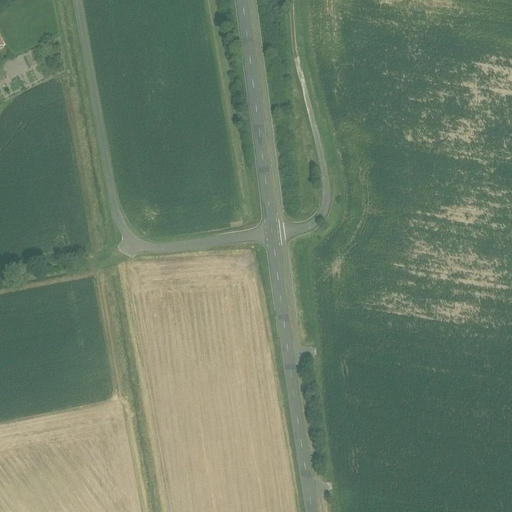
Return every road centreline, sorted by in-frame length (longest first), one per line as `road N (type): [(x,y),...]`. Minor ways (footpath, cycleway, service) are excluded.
road 1 (tertiary): [(240,0),(313,511)]
road 2 (track): [(270,237),(307,231),(328,196),(291,0)]
